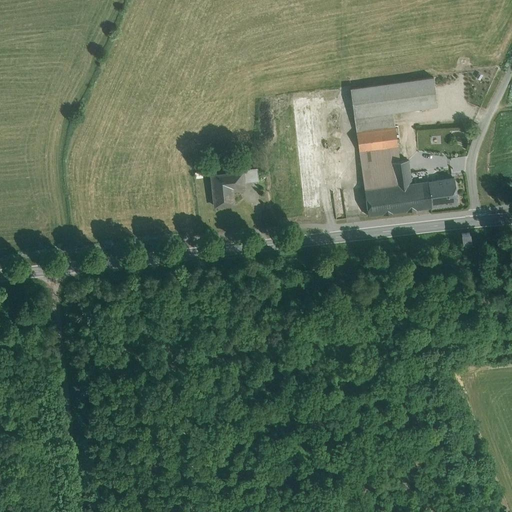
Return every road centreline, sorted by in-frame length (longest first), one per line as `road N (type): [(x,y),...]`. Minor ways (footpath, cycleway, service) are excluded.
road 1 (tertiary): [(0,277),(511,219)]
road 2 (track): [(479,222),(470,175),(476,147),(511,71)]
